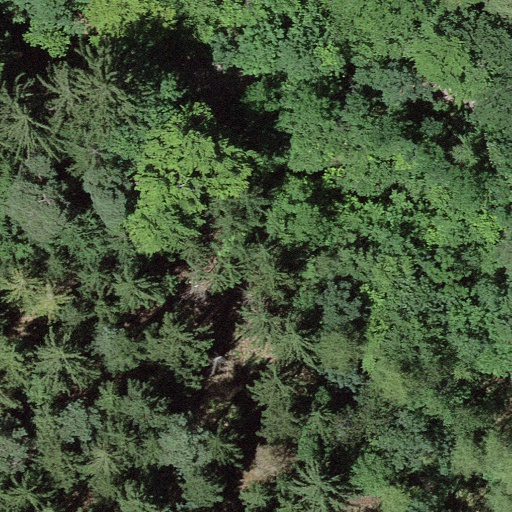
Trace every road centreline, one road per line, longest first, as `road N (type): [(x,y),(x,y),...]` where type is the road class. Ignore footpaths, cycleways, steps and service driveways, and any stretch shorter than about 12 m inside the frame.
road 1 (track): [(224,74),(377,73),(511,100)]
road 2 (track): [(0,84),(224,74)]
